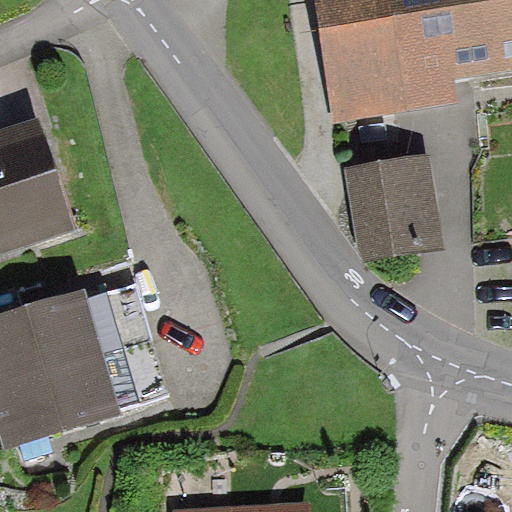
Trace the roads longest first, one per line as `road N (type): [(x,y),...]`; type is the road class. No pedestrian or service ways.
road 1 (residential): [(132,0),(281,209),(371,318),(448,363)]
road 2 (residential): [(419,511),(448,363)]
